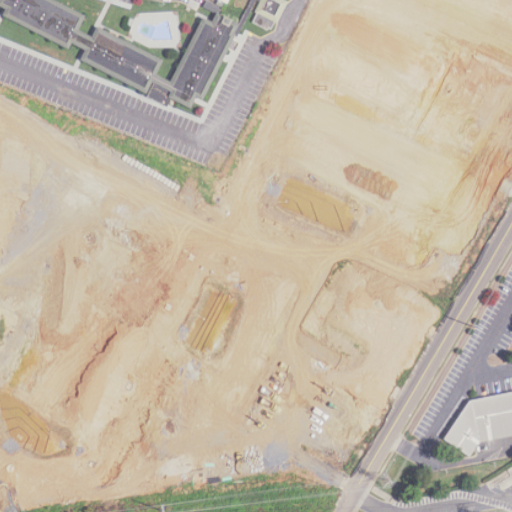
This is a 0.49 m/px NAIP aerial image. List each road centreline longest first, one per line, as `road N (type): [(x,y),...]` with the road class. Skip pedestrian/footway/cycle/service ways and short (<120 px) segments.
road 1 (residential): [(331,0),(68,486)]
road 2 (residential): [(0,104),(451,326)]
road 3 (residential): [(511,221),(341,511)]
